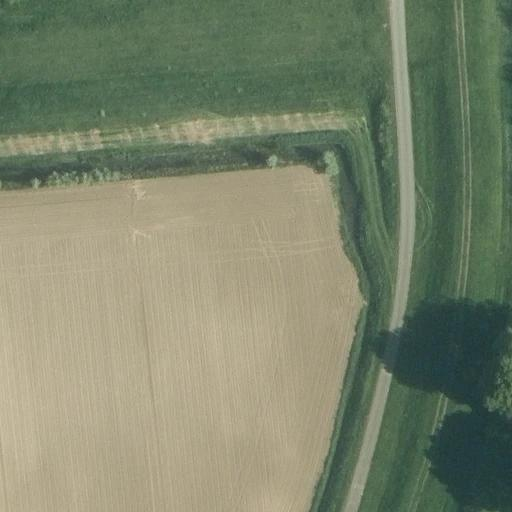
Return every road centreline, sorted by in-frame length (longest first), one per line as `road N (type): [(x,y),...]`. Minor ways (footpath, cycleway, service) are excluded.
road 1 (unclassified): [(350,511),(376,406),(407,200),(395,0)]
road 2 (track): [(457,0),(465,218),(420,511)]
